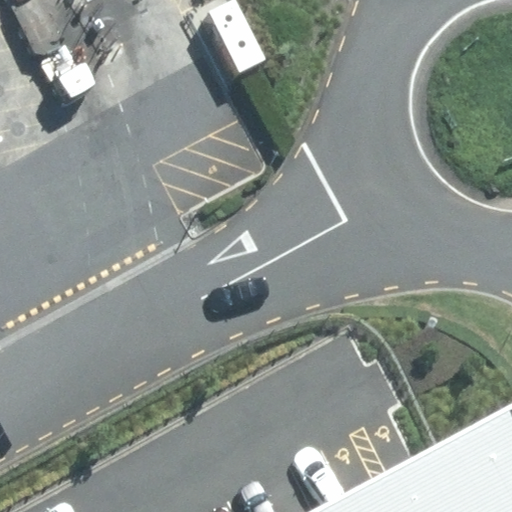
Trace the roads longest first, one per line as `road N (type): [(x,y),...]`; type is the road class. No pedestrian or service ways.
road 1 (unclassified): [(401,192),(0,399)]
road 2 (unclassified): [(401,192),(371,131),(369,97),(374,63),(408,4)]
road 3 (unclassified): [(511,243),(447,229),(401,192)]
